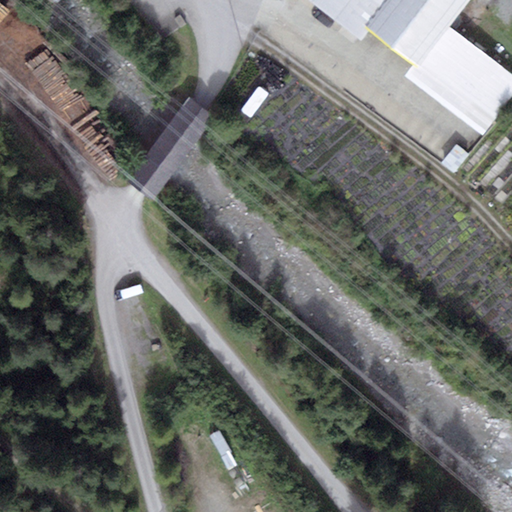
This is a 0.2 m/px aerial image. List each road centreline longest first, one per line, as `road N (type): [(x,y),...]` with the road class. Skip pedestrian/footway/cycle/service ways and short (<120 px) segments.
road 1 (track): [(120,231),(359,511)]
road 2 (track): [(120,231),(109,273),(157,511)]
road 3 (unclassified): [(197,0),(209,25),(214,80),(120,231)]
road 4 (track): [(0,75),(120,231)]
